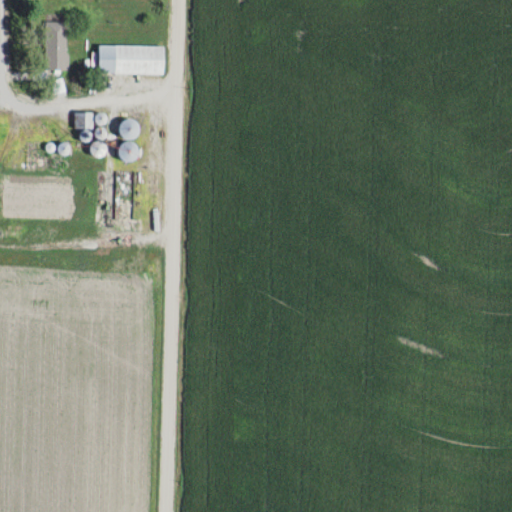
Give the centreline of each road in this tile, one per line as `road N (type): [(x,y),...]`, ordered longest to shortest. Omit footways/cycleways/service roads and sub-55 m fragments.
road 1 (residential): [(164,511),(176,0)]
road 2 (residential): [(172,235),(0,249),(3,71)]
